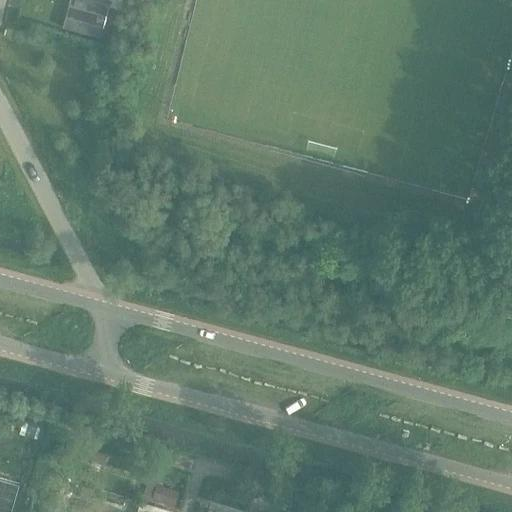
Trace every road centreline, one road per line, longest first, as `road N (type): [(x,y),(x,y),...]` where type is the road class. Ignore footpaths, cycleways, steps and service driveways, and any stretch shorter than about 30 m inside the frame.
road 1 (unclassified): [(100,376),(511,484)]
road 2 (unclassified): [(511,418),(111,312)]
